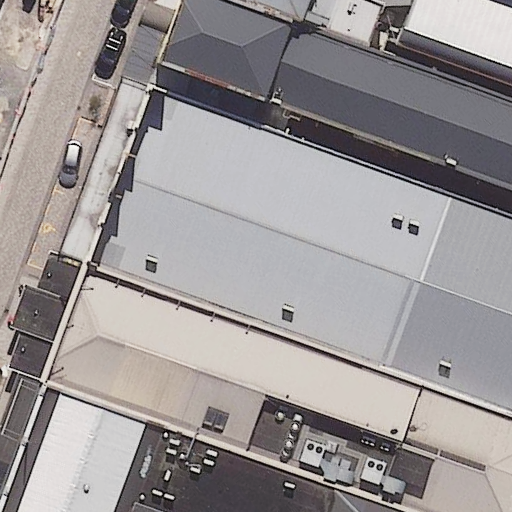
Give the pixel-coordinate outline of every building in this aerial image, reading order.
[(271,0),(179,0),(154,73),(511,198),(511,84),(311,14),(271,0)] [(271,0),(311,14),(315,0),(271,0)] [(511,0),(396,0),(389,20),(511,62),(511,0)] [(511,198),(154,73),(87,261),(511,410),(511,198)] [(511,511),(511,410),(87,261),(49,370),(167,411),(341,477),(434,511),(511,511)] [(131,511),(167,411),(49,370),(0,505),(0,511),(131,511)] [(434,511),(341,477),(328,511),(434,511)]
